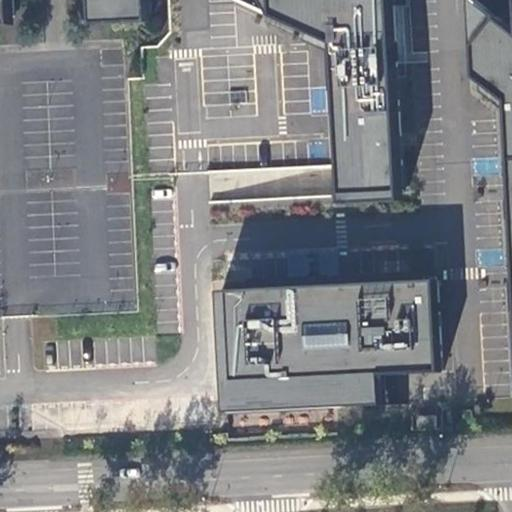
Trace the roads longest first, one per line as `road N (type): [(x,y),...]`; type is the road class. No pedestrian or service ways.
road 1 (tertiary): [(0,486),(511,464)]
road 2 (unknown): [(461,227),(468,363)]
